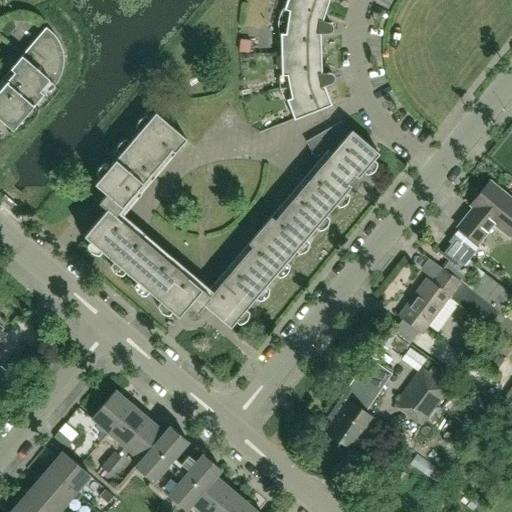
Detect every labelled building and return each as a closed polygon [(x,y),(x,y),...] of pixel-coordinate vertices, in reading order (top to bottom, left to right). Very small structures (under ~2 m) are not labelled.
[(321,54),(320,27),(328,2),(321,0),(286,0),(284,9),(289,10),(287,17),(288,18),(285,33),(280,34),(281,55),(321,54)] [(9,20),(1,30),(7,35),(16,26),(9,20)] [(0,119),(12,130),(43,94),(39,91),(48,81),(54,86),(56,84),(57,81),(59,79),(60,77),(61,74),(62,71),(63,69),(63,66),(63,63),(63,62),(63,61),(63,58),(63,55),(63,52),(62,49),(61,46),(59,43),(57,40),(56,38),(54,35),(51,32),(46,28),(8,69),(12,72),(0,86),(0,119)] [(294,120),(331,105),(322,80),(321,54),(281,55),(281,76),(287,76),(291,98),(286,100),(294,120)] [(174,153),(186,139),(155,113),(94,184),(102,191),(92,202),(103,212),(107,208),(115,215),(121,207),(121,208),(171,150),(174,153)] [(230,328),(331,210),(351,186),(348,183),(355,176),(356,177),(358,176),(359,177),(368,167),(366,165),(367,164),(369,165),(378,155),(376,154),(377,152),(366,142),(364,144),(363,142),(364,141),(352,131),(351,132),(350,131),(348,134),(341,122),(306,142),(315,158),(322,164),(274,220),(270,217),(248,243),(251,247),(209,296),(202,304),(206,308),(230,328)] [(511,232),(511,198),(490,181),(470,205),(473,208),(457,227),(459,229),(449,242),(445,239),(436,251),(449,261),(443,269),(454,277),(480,246),(478,244),(493,225),(508,237),(511,232)] [(202,289),(178,269),(167,260),(171,257),(144,234),(141,237),(115,215),(107,208),(103,212),(83,236),(178,317),(185,309),(196,319),(206,308),(202,304),(209,296),(201,290),(202,289)] [(500,312),(471,290),(454,277),(443,269),(432,283),(426,279),(399,316),(422,333),(449,297),(489,327),(500,312)] [(511,294),(484,274),(471,290),(500,312),(511,296),(511,294)] [(511,322),(504,316),(494,328),(511,342),(511,322)] [(390,358),(403,345),(389,330),(376,343),(390,358)] [(496,355),(488,366),(496,372),(504,361),(496,355)] [(351,449),(373,418),(360,409),(387,370),(369,357),(327,418),(332,422),(326,431),(351,449)] [(0,402),(19,381),(1,366),(0,366),(0,402)] [(421,423),(448,388),(422,369),(396,404),(421,423)] [(110,435),(134,406),(115,390),(91,418),(110,435)] [(128,451),(152,422),(134,406),(110,435),(128,451)] [(141,473),(177,432),(169,426),(164,432),(152,422),(128,451),(140,460),(134,467),(141,473)] [(155,494),(188,455),(181,449),(188,441),(177,432),(141,473),(151,481),(146,486),(155,494)] [(78,448),(85,440),(78,434),(71,442),(78,448)] [(108,460),(115,465),(121,457),(115,451),(108,460)] [(90,476),(62,452),(48,468),(76,492),(90,476)] [(178,504),(214,463),(202,454),(196,462),(188,455),(155,494),(164,502),(169,496),(178,504)] [(108,473),(115,465),(108,460),(101,468),(108,473)] [(200,511),(204,511),(227,486),(215,476),(221,469),(214,463),(178,504),(185,510),(191,504),(200,511)] [(76,492),(48,468),(34,484),(62,509),(76,492)] [(435,471),(429,480),(439,486),(444,477),(435,471)] [(59,511),(62,509),(34,484),(20,501),(33,511),(59,511)] [(236,511),(245,501),(227,486),(204,511),(236,511)] [(113,496),(105,489),(99,496),(107,503),(113,496)] [(33,511),(20,501),(10,511),(33,511)] [(257,511),(245,501),(236,511),(257,511)]
